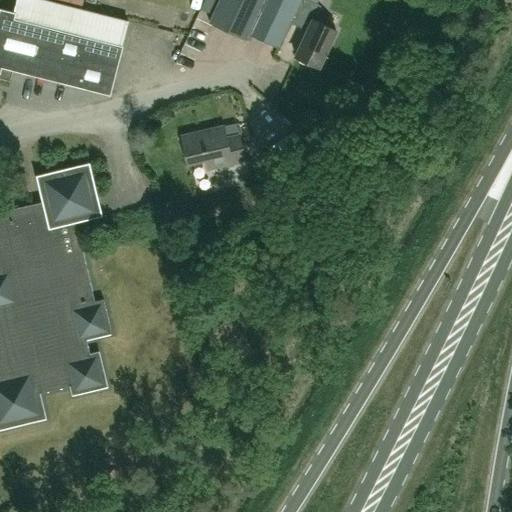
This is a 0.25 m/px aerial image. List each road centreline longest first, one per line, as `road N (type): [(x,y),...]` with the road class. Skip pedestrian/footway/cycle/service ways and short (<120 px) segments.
road 1 (trunk): [(511,147),(287,511)]
road 2 (trunk): [(511,184),(357,511)]
road 3 (trunk): [(373,511),(511,245)]
